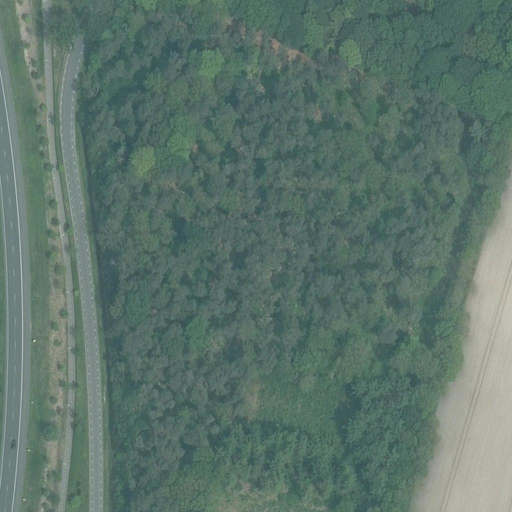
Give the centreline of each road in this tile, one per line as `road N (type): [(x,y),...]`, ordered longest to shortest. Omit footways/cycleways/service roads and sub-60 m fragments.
road 1 (secondary): [(97,511),(96,365),(67,99),(81,35),(100,0)]
road 2 (motorway): [(4,511),(15,347),(0,119)]
